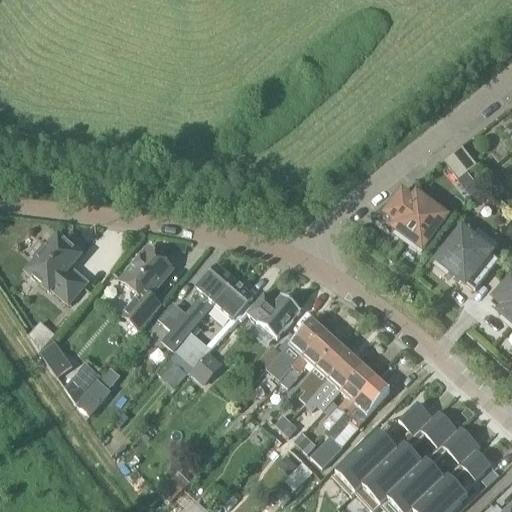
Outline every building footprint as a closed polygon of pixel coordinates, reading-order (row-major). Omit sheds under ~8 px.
[(451,159),(466,177),(476,170),(460,151),(451,159)] [(466,177),(451,159),(442,166),(457,185),(466,177)] [(411,207),(401,199),(397,205),(395,204),(377,218),(384,222),(382,224),(405,242),(404,243),(404,244),(404,245),(404,246),(405,246),(405,247),(419,257),(444,222),(415,201),(411,207)] [(477,236),(471,244),(461,236),(434,268),(447,279),(448,279),(449,279),(451,279),(452,278),(474,296),(498,266),(488,258),(494,250),(477,236)] [(35,265),(25,277),(48,296),(50,294),(67,309),(85,289),(67,274),(79,260),(57,240),(46,252),(43,249),(32,262),(35,265)] [(146,251),(117,285),(131,295),(129,298),(130,305),(131,306),(119,321),(138,337),(161,310),(151,301),(174,274),(146,251)] [(172,309),(159,324),(171,334),(161,346),(172,355),(213,309),(234,285),(231,283),(231,280),(227,276),(225,277),(216,269),(196,294),(201,299),(184,319),(172,309)] [(511,282),(489,309),(510,328),(510,329),(510,330),(510,331),(510,332),(511,333),(511,282)] [(234,285),(213,309),(231,325),(234,321),(237,324),(237,323),(239,324),(240,325),(241,325),(247,318),(253,310),(252,310),(248,306),(252,301),(244,294),(244,291),(240,288),(237,288),(234,285)] [(252,310),(253,310),(247,318),(276,343),(298,316),(280,300),(274,307),(263,297),(252,310)] [(280,386),(324,337),(310,325),(280,358),(278,360),(266,374),(280,386)] [(51,340),(39,330),(28,341),(38,355),(51,340)] [(209,354),(194,341),(200,334),(196,330),(169,363),(175,368),(162,383),(171,391),(184,376),(188,379),(188,378),(206,357),(209,354)] [(324,337),(280,386),(286,392),(296,381),(295,381),(307,367),(314,373),(315,374),(337,349),(324,337)] [(299,401),(306,407),(307,407),(350,360),(337,349),(315,374),(314,373),(300,388),(306,393),(299,401)] [(54,351),(38,361),(44,369),(60,360),(54,351)] [(206,357),(188,378),(204,391),(222,370),(206,357)] [(340,397),(363,372),(350,360),(307,407),(306,407),(304,409),(311,415),(317,408),(323,414),(339,396),(340,397)] [(85,369),(64,394),(74,408),(98,380),(85,369)] [(343,419),(376,384),(363,372),(340,397),(346,402),(336,413),(343,419)] [(97,387),(76,413),(90,425),(112,399),(109,396),(121,382),(110,374),(99,388),(97,387)] [(376,384),(343,419),(346,421),(308,462),(321,473),(340,452),(332,444),(350,425),(356,430),(388,395),(376,384)] [(378,437),(331,482),(349,502),(430,422),(417,408),(397,426),(407,437),(392,451),(378,437)] [(430,422),(349,502),(350,503),(354,499),(366,511),(376,511),(455,434),(438,416),(431,423),(430,422)] [(282,422),(274,432),(280,437),(289,428),(282,422)] [(289,428),(280,437),(288,444),(296,435),(289,428)] [(455,434),(376,511),(378,511),(379,511),(414,511),(477,450),(459,432),(456,435),(455,434)] [(305,460),(313,451),(300,440),(292,449),(305,460)] [(477,450),(414,511),(455,511),(466,502),(452,487),(464,476),(474,486),(490,471),(476,456),(479,453),(477,450)] [(285,460),(276,469),(287,480),(296,470),(285,460)] [(285,487),(294,495),(310,478),(301,470),(285,487)] [(188,488),(176,476),(156,497),(168,508),(188,488)] [(201,511),(184,497),(171,511),(201,511)]
